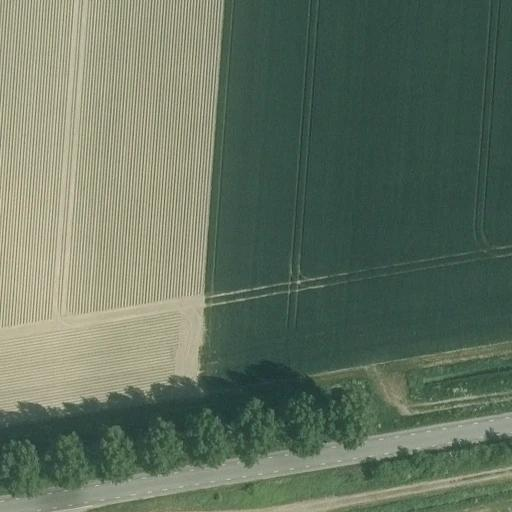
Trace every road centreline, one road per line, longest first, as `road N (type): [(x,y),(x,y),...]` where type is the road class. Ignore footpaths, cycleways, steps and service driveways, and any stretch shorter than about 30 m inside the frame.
road 1 (tertiary): [(511,424),(0,509)]
road 2 (track): [(290,511),(511,471)]
